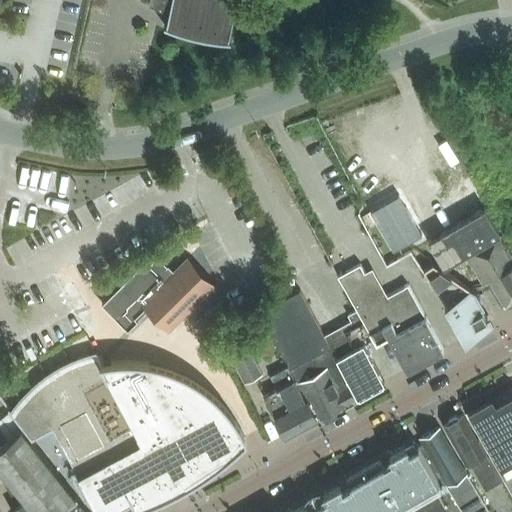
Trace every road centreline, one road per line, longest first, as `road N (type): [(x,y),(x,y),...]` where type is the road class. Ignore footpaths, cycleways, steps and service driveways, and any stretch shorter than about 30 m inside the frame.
road 1 (tertiary): [(0,132),(133,147),(511,26)]
road 2 (residential): [(197,511),(511,346)]
